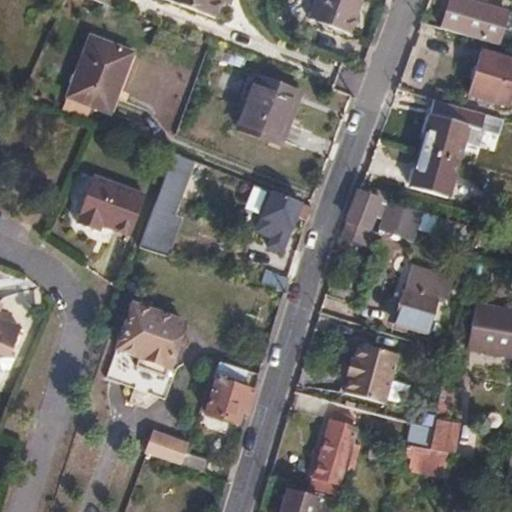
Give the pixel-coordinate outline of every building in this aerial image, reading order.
[(220,0),(173,0),(215,15),(220,0)] [(313,0),(307,17),(348,33),(360,0),(313,0)] [(470,0),(448,0),(442,27),(498,42),(507,9),(470,0)] [(155,29),(149,47),(171,55),(178,37),(155,29)] [(130,51),(90,35),(67,93),(107,110),(130,51)] [(245,59),(215,48),(212,56),(242,68),(245,59)] [(511,93),(511,58),(482,50),(471,92),(509,103),(511,93)] [(283,86),(256,76),(235,129),(273,143),(283,117),(288,118),(295,101),(279,95),(283,86)] [(457,161),(421,151),(410,187),(446,197),(457,161)] [(140,246),(166,254),(179,217),(174,215),(193,161),(172,152),(140,246)] [(144,194),(92,176),(76,225),(97,232),(100,224),(130,235),(144,194)] [(356,190),(347,220),(348,221),(344,235),(358,239),(366,214),(375,217),(379,203),(393,202),(393,201),(396,195),(362,184),(359,191),(356,190)] [(294,214),(306,218),(310,207),(270,192),(261,214),(262,214),(261,215),(258,214),(253,227),(269,233),(266,243),(281,248),(294,214)] [(375,217),(372,229),(408,239),(417,208),(393,201),(393,202),(379,203),(375,217)] [(287,277),(267,269),(262,280),(282,289),(287,277)] [(436,284),(408,276),(405,288),(403,288),(394,322),(426,331),(436,296),(433,296),(436,284)] [(0,302),(0,387),(3,388),(18,351),(11,348),(19,328),(0,320),(0,305),(1,303),(0,302)] [(184,324),(133,305),(119,349),(139,357),(136,365),(167,376),(184,324)] [(511,312),(475,306),(467,348),(511,356),(511,312)] [(354,354),(350,370),(353,371),(347,387),(386,400),(401,351),(362,339),(357,355),(354,354)] [(344,368),(350,370),(354,354),(347,353),(344,368)] [(242,409),(247,411),(253,390),(241,386),(245,370),(220,362),(213,377),(217,379),(206,411),(237,422),(242,409)] [(435,420),(448,422),(459,374),(446,371),(435,420)] [(353,444),(356,431),(357,427),(350,426),(353,416),(333,411),(330,421),(326,420),(322,432),(325,433),(325,436),(353,444)] [(429,449),(451,454),(457,424),(448,422),(435,420),(434,427),(429,449)] [(412,421),(407,443),(429,449),(434,427),(412,421)] [(147,452),(179,463),(186,443),(155,431),(147,452)] [(353,444),(325,436),(324,438),(321,438),(318,447),(322,448),(316,465),(314,465),(310,476),(312,477),(309,487),(338,496),(353,444)] [(407,471),(445,481),(451,454),(429,449),(407,443),(404,457),(409,458),(407,471)] [(314,511),(318,500),(287,490),(279,511),(314,511)] [(335,498),(325,495),(323,504),(332,507),(335,498)]
